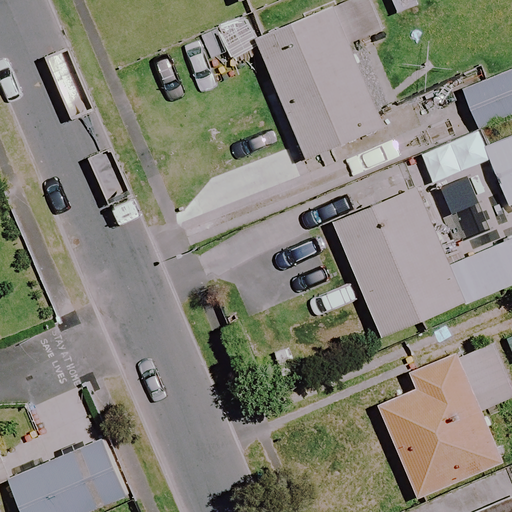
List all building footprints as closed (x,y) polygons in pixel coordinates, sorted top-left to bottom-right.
[(381,33),(367,0),(349,0),(254,41),(306,162),(382,129),(347,47),(381,33)] [(511,206),(511,137),(483,150),(508,208),(511,206)] [(382,341),(511,286),(511,236),(447,264),(416,189),(333,223),(382,341)] [(368,342),(355,306),(284,331),(297,367),(368,342)] [(511,399),(511,395),(491,343),(409,376),(415,392),(378,407),(415,499),(500,464),(479,412),(511,399)] [(7,477),(21,511),(93,511),(128,498),(104,438),(7,477)] [(511,511),(511,499),(483,511),(511,511)]
